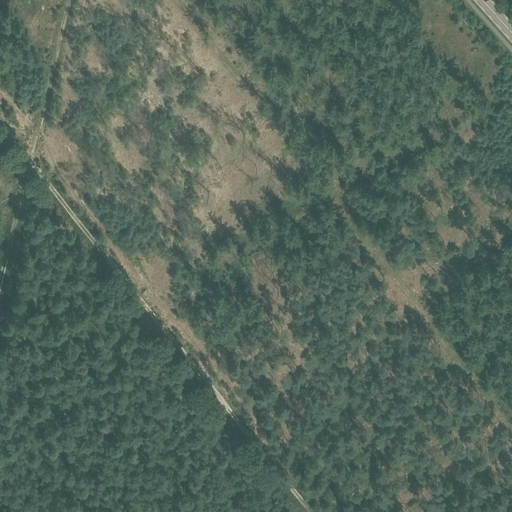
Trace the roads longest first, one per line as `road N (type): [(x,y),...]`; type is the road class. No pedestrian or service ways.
road 1 (track): [(315,511),(0,110)]
road 2 (track): [(0,283),(64,0)]
